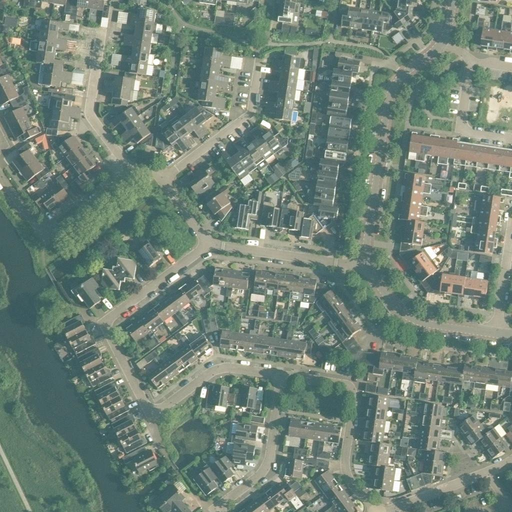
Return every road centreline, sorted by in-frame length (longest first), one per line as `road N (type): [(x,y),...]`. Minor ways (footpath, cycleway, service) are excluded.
road 1 (residential): [(281,374),(219,370),(151,417),(103,323),(207,244)]
road 2 (tertiary): [(365,261),(389,95),(442,39)]
road 3 (residential): [(376,511),(343,468),(351,388),(281,374)]
road 4 (residential): [(132,172),(89,112),(116,0)]
road 5 (residential): [(132,172),(46,240),(0,177)]
road 6 (residential): [(162,180),(250,114),(256,56)]
road 7 (residential): [(217,511),(266,465),(281,374)]
road 8 (tertiary): [(496,334),(414,319),(365,261)]
road 9 (residential): [(365,261),(207,244)]
road 10 (residential): [(385,511),(511,460)]
